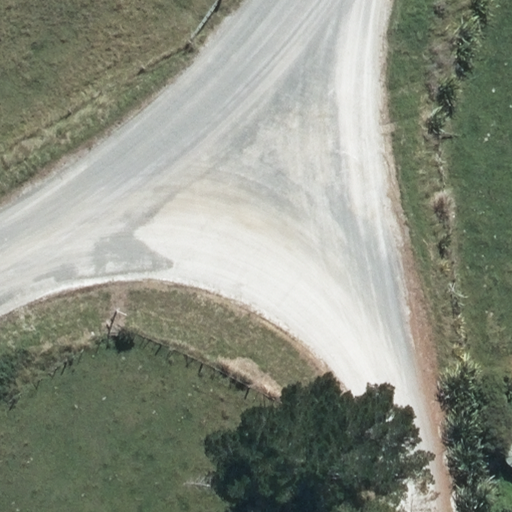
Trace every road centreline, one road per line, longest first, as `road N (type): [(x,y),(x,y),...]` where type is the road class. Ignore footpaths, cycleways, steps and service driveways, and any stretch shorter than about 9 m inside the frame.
road 1 (unclassified): [(244,103),(343,391),(355,511)]
road 2 (unclassified): [(0,322),(227,137),(244,103)]
